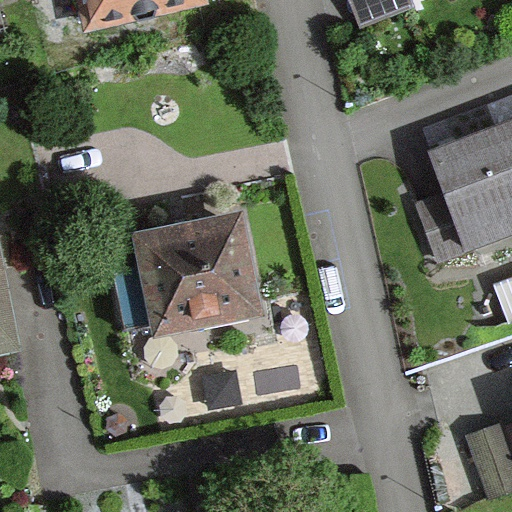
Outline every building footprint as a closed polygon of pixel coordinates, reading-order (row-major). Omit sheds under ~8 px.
[(196,3),(194,0),(77,0),(84,28),(196,3)] [(401,0),(347,0),(357,24),(404,6),(401,0)] [(511,126),(493,134),(511,185),(511,126)] [(460,237),(511,217),(511,185),(493,134),(427,159),(442,198),(414,208),(434,262),(466,250),(460,237)] [(246,311),(230,227),(140,245),(144,266),(107,274),(119,334),(199,320),(201,331),(243,322),(241,312),(246,311)] [(509,322),(511,320),(511,279),(495,286),(509,322)] [(0,350),(8,349),(0,306),(0,350)] [(511,488),(511,479),(495,431),(467,441),(486,497),(511,488)]
